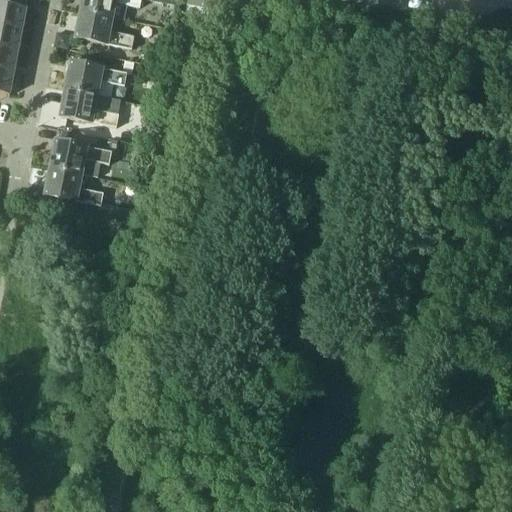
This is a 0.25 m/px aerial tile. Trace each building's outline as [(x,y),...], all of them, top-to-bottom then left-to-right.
[(141,0),(83,0),(81,14),(112,20),(115,6),(139,11),(141,0)] [(0,6),(0,29),(22,34),(26,12),(3,7),(0,6)] [(112,20),(81,14),(76,41),(131,52),(133,40),(109,35),(112,20)] [(0,29),(0,51),(17,55),(22,34),(0,29)] [(0,51),(0,73),(13,76),(17,55),(0,51)] [(126,77),(71,66),(65,93),(97,99),(100,84),(124,89),(126,77)] [(0,73),(0,96),(9,98),(13,76),(0,73)] [(97,99),(65,93),(60,120),(116,131),(118,118),(94,114),(97,99)] [(111,156),(55,145),(50,171),(81,178),(84,164),(109,168),(111,156)] [(81,178),(50,171),(45,199),(101,209),(103,197),(79,192),(81,178)] [(59,449),(58,457),(65,458),(67,450),(59,449)]
